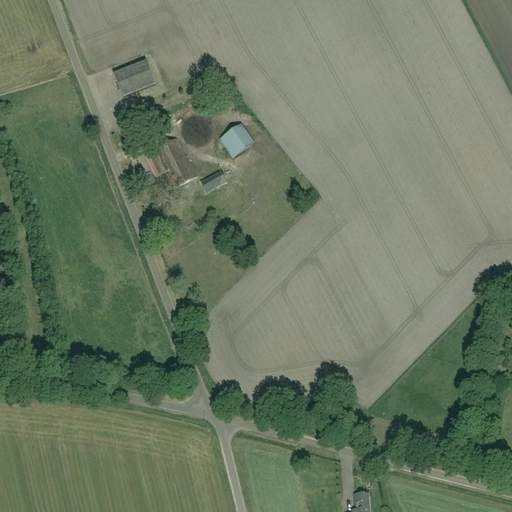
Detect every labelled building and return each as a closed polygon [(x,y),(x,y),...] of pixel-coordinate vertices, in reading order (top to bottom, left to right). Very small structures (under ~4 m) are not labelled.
[(124,99),(156,86),(146,62),(114,75),(124,99)] [(200,144),(205,141),(195,124),(201,121),(198,116),(187,122),(200,144)] [(156,120),(144,125),(146,130),(158,126),(156,120)] [(222,142),(237,161),(258,146),(243,126),(222,142)] [(204,151),(214,147),(211,140),(201,144),(204,151)] [(173,191),(196,179),(186,159),(185,159),(176,141),(145,156),(156,178),(165,174),(173,191)] [(216,189),(227,183),(221,173),(210,179),(216,189)] [(327,416),(331,408),(325,405),(321,413),(327,416)] [(355,496),(356,511),(353,511),(352,511),(369,511),(368,495),(355,496)]
